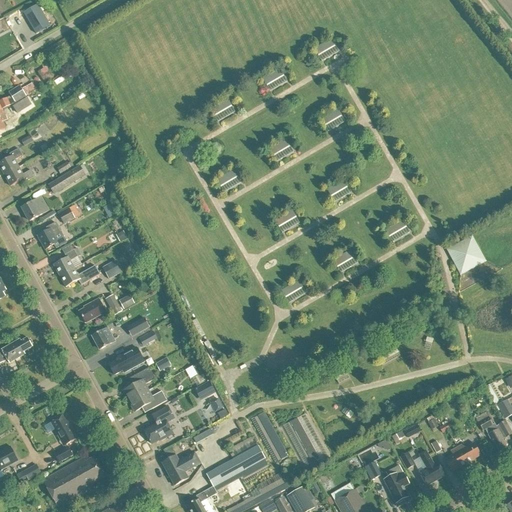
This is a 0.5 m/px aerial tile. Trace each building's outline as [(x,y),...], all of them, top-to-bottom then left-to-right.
[(23,14),(36,35),(50,26),(38,5),(23,14)] [(332,39),(314,50),(318,56),(336,46),(332,39)] [(46,68),(39,72),(46,83),(53,79),(46,68)] [(280,69),(262,80),(266,86),(284,76),(280,69)] [(19,87),(12,91),(9,93),(9,94),(11,98),(7,100),(10,106),(15,104),(26,97),(25,96),(19,87)] [(0,113),(3,112),(2,110),(10,106),(7,100),(0,102),(0,113)] [(228,100),(210,110),(214,117),(232,106),(228,100)] [(338,109),(320,120),(324,126),(342,116),(338,109)] [(31,136),(22,141),(25,147),(34,142),(31,136)] [(287,140),(268,150),(272,156),(290,146),(287,140)] [(46,145),(41,147),(44,153),(49,151),(46,145)] [(0,168),(5,176),(19,168),(15,161),(23,157),(19,150),(10,155),(11,158),(0,163),(0,168)] [(63,153),(57,156),(60,163),(66,159),(63,153)] [(57,169),(60,174),(70,168),(67,163),(57,169)] [(80,167),(48,186),(54,196),(86,176),(80,167)] [(19,168),(5,176),(11,187),(24,180),(25,183),(34,178),(31,172),(23,176),(19,168)] [(234,170),(216,181),(220,187),(238,177),(234,170)] [(345,180),(327,191),(331,197),(349,187),(345,180)] [(45,214),(50,211),(42,198),(37,201),(32,203),(22,208),(30,222),(45,214)] [(75,206),(70,209),(59,216),(64,225),(75,219),(75,218),(80,214),(75,206)] [(292,211),(274,221),(278,228),(296,217),(292,211)] [(52,213),(42,219),(44,222),(53,216),(52,213)] [(403,220),(385,231),(389,237),(406,227),(403,220)] [(49,231),(38,237),(45,251),(54,246),(56,250),(68,243),(60,230),(57,223),(48,228),(49,231)] [(124,232),(117,236),(121,243),(128,239),(124,232)] [(472,236),(446,250),(460,276),(485,262),(472,236)] [(60,277),(75,269),(70,262),(78,258),(75,251),(65,256),(67,259),(54,266),(60,277)] [(351,251),(333,261),(336,268),(355,257),(351,251)] [(118,261),(103,269),(110,281),(130,269),(127,264),(121,267),(118,261)] [(96,266),(78,276),(75,269),(60,277),(66,289),(79,281),(82,286),(101,275),(96,266)] [(299,281),(281,291),(285,298),(303,287),(299,281)] [(114,296),(106,300),(115,317),(123,312),(114,296)] [(131,296),(120,302),(125,310),(136,305),(131,296)] [(107,313),(99,300),(84,308),(85,309),(79,312),(86,324),(107,313)] [(136,323),(137,326),(141,333),(145,331),(150,328),(144,318),(136,323)] [(113,328),(109,331),(108,329),(93,337),(100,351),(115,342),(114,340),(118,338),(113,328)] [(146,335),(139,339),(141,343),(143,347),(148,345),(150,343),(146,335)] [(426,338),(424,344),(431,346),(433,340),(426,338)] [(0,352),(0,365),(5,363),(4,362),(7,360),(10,364),(25,355),(24,353),(32,348),(33,345),(31,340),(27,339),(22,343),(20,340),(0,352)] [(377,355),(381,365),(399,355),(395,346),(377,355)] [(145,363),(141,356),(138,350),(129,355),(128,353),(117,360),(118,361),(109,366),(114,376),(123,372),(124,374),(129,371),(136,367),(145,363)] [(167,359),(155,365),(160,373),(171,367),(167,359)] [(193,368),(202,383),(209,379),(201,364),(193,368)] [(127,397),(130,402),(149,391),(145,385),(155,380),(149,369),(134,377),(138,384),(123,392),(126,398),(127,397)] [(334,375),(338,383),(349,377),(344,369),(334,375)] [(195,390),(201,402),(216,394),(209,382),(195,390)] [(511,409),(507,401),(504,403),(502,400),(500,401),(491,385),(485,388),(497,410),(499,410),(505,420),(511,416),(511,409)] [(430,388),(427,394),(433,397),(436,391),(430,388)] [(149,391),(130,402),(132,407),(131,407),(134,413),(149,405),(152,410),(167,402),(162,392),(152,398),(149,391)] [(219,399),(210,404),(215,413),(224,408),(219,399)] [(390,403),(387,409),(392,412),(396,407),(390,403)] [(174,419),(168,407),(152,416),(157,425),(145,431),(148,438),(148,440),(149,443),(151,443),(152,445),(159,441),(160,442),(173,435),(167,423),(174,419)] [(344,416),(350,419),(354,414),(349,410),(344,416)] [(285,458),(288,456),(265,412),(254,418),(255,420),(277,462),(285,458)] [(78,439),(63,413),(54,418),(56,421),(50,424),(60,441),(63,440),(67,446),(78,439)] [(476,419),(479,423),(489,418),(486,413),(476,419)] [(288,424),(312,468),(325,461),(301,416),(288,424)] [(434,418),(427,422),(432,430),(438,427),(434,418)] [(494,425),(489,418),(479,424),(483,431),(486,430),(492,442),(494,442),(500,451),(507,447),(503,440),(511,434),(511,433),(505,422),(497,427),(495,424),(494,425)] [(449,423),(444,426),(447,432),(452,429),(449,423)] [(404,432),(408,439),(421,432),(417,425),(404,432)] [(444,426),(439,429),(443,434),(447,432),(444,426)] [(211,430),(194,439),(196,444),(213,435),(211,430)] [(397,435),(401,445),(407,442),(402,432),(397,435)] [(436,454),(442,451),(437,442),(431,446),(436,454)] [(457,449),(466,464),(481,456),(474,444),(466,449),(464,445),(457,449)] [(17,459),(11,447),(0,452),(0,471),(12,465),(11,462),(17,459)] [(68,447),(54,455),(59,464),(73,456),(68,447)] [(179,462),(176,456),(171,447),(163,452),(168,460),(162,464),(169,475),(198,459),(195,453),(179,462)] [(218,493),(268,467),(264,461),(266,459),(259,447),(208,475),(215,488),(218,493)] [(466,464),(457,449),(451,452),(453,456),(445,461),(452,473),(466,464)] [(420,475),(427,487),(442,479),(445,477),(440,468),(436,470),(426,451),(419,455),(428,471),(420,475)] [(408,453),(400,458),(407,471),(415,466),(408,453)] [(90,460),(88,457),(43,481),(59,509),(53,511),(68,511),(65,506),(90,492),(90,491),(96,487),(94,483),(106,477),(95,457),(90,460)] [(175,487),(188,479),(185,473),(201,464),(198,459),(169,475),(175,487)] [(367,467),(365,468),(371,481),(382,476),(380,474),(375,463),(367,467)] [(36,465),(23,472),(29,482),(41,474),(36,465)] [(284,475),(226,503),(230,511),(240,511),(290,488),(284,475)] [(404,475),(398,478),(396,475),(384,481),(389,491),(389,492),(390,495),(391,495),(396,504),(398,503),(399,504),(403,502),(403,501),(408,498),(403,488),(409,484),(404,475)] [(240,482),(233,485),(237,492),(244,489),(240,482)] [(314,482),(309,485),(315,496),(321,492),(314,482)] [(213,511),(207,500),(217,494),(214,488),(204,493),(196,497),(198,500),(186,507),(188,511),(213,511)] [(294,511),(308,511),(314,508),(303,489),(287,498),(294,511)] [(368,511),(356,490),(335,503),(340,511),(368,511)] [(280,511),(292,511),(284,497),(275,503),(280,511)]
